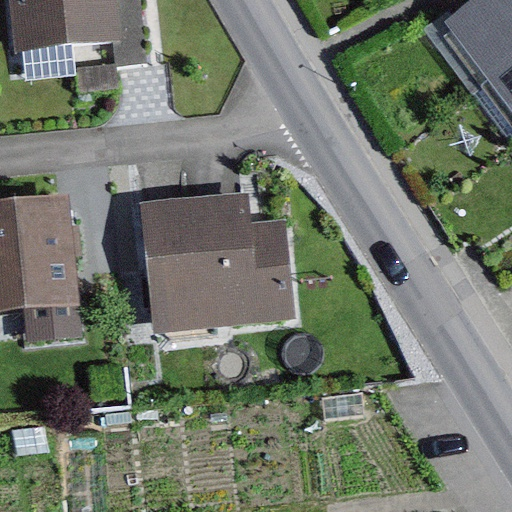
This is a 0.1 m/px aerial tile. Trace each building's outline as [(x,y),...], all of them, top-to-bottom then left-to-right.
[(0,0),(0,22),(3,60),(110,51),(105,0),(0,0)] [(511,0),(496,0),(459,28),(497,78),(511,66),(511,0)] [(511,66),(497,78),(511,98),(511,66)] [(239,205),(131,219),(148,347),(295,327),(282,228),(242,233),(239,205)] [(60,217),(0,223),(0,321),(20,320),(24,356),(76,350),(60,217)]
